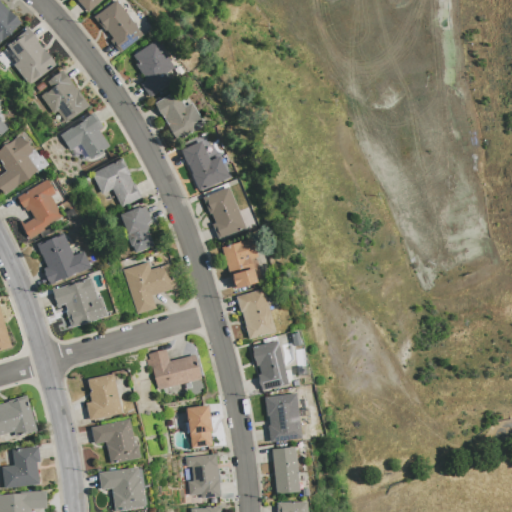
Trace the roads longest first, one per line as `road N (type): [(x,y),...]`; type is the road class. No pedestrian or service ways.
road 1 (residential): [(38,0),(136,125),(193,249),(242,433),(249,511)]
road 2 (residential): [(0,377),(213,313)]
road 3 (residential): [(47,362),(74,511)]
road 4 (residential): [(0,237),(47,362)]
